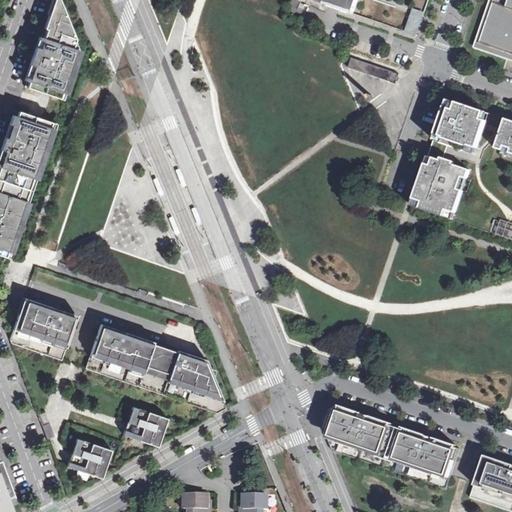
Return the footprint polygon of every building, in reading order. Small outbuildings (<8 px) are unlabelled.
[(81,52),(59,0),(53,0),(24,86),(65,100),(81,52)] [(313,0),(354,14),(358,0),(313,0)] [(511,0),(489,0),(475,46),(511,57),(511,0)] [(424,12),(412,8),(405,30),(417,34),(419,27),(420,24),(421,20),(424,12)] [(391,82),(394,73),(352,58),(349,67),(391,82)] [(399,74),(394,73),(391,82),(395,84),(399,74)] [(441,134),(482,148),(491,120),(484,117),(487,110),(469,104),(452,99),(441,134)] [(56,124),(17,110),(0,158),(0,254),(10,258),(56,124)] [(511,120),(509,119),(498,148),(506,151),(508,146),(511,146),(511,120)] [(421,178),(411,205),(453,220),(471,168),(430,154),(421,178)] [(187,182),(180,166),(176,168),(183,184),(187,182)] [(153,177),(160,194),(164,192),(158,175),(153,177)] [(197,207),(191,209),(197,224),(203,221),(197,207)] [(180,231),(173,216),(170,217),(177,232),(180,231)] [(497,236),(511,236),(511,223),(505,223),(505,227),(497,226),(497,236)] [(76,318),(22,300),(8,342),(62,360),(76,318)] [(100,326),(86,368),(217,413),(226,407),(207,363),(100,326)] [(133,407),(130,415),(136,418),(139,409),(133,407)] [(333,451),(447,489),(452,474),(460,449),(337,407),(319,417),(333,451)] [(127,422),(133,424),(128,436),(158,447),(168,419),(139,409),(136,418),(130,415),(127,422)] [(46,412),(40,415),(44,426),(50,423),(46,412)] [(127,422),(123,435),(128,436),(133,424),(127,422)] [(44,426),(42,426),(47,438),(54,436),(50,423),(44,426)] [(83,441),(77,438),(73,447),(80,449),(83,441)] [(71,454),(77,455),(72,468),(102,478),(112,450),(83,441),(80,449),(73,447),(71,454)] [(77,455),(71,454),(67,466),(72,468),(77,455)] [(511,466),(484,457),(476,481),(470,497),(511,511),(511,466)] [(0,461),(0,511),(14,511),(9,498),(14,496),(0,461)] [(207,511),(208,494),(184,494),(184,510),(188,510),(188,511),(207,511)] [(267,496),(242,496),(241,511),(261,511),(262,510),(266,511),(267,496)]
